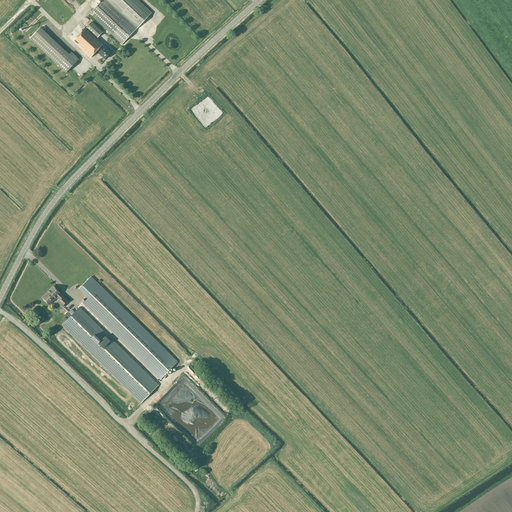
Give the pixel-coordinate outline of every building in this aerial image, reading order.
[(137,0),(102,0),(88,15),(90,17),(91,16),(122,45),(148,17),(152,13),(137,0)] [(103,33),(92,22),(86,28),(97,39),(103,33)] [(69,55),(40,28),(30,39),(66,73),(79,60),(71,53),(69,55)] [(102,45),(85,28),(73,41),(90,58),(97,51),(99,53),(98,53),(105,59),(111,53),(104,47),(102,45)] [(177,362),(91,277),(79,289),(88,298),(83,304),(160,380),(177,362)] [(63,307),(68,302),(53,287),(42,298),(49,305),(57,297),(60,300),(58,302),(63,307)] [(158,385),(140,367),(79,307),(62,325),(141,403),(158,385)]
